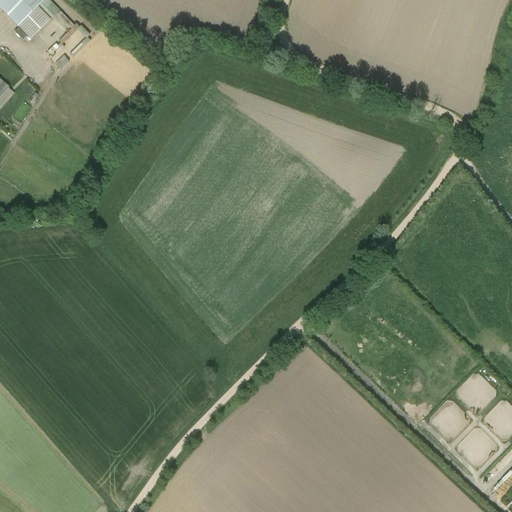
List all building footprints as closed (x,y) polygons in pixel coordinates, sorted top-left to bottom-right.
[(45,0),(0,0),(0,8),(18,27),(45,0)] [(74,27),(59,12),(56,15),(71,29),(65,35),(68,38),(76,30),(73,27),(74,27)] [(83,25),(79,28),(86,38),(90,35),(83,25)] [(69,55),(73,58),(90,41),(87,38),(69,55)] [(0,79),(0,98),(9,88),(0,79)]
